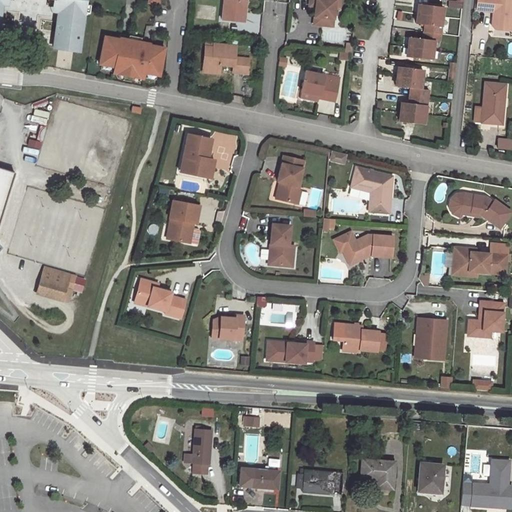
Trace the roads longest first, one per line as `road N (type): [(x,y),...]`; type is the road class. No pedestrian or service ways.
road 1 (residential): [(261,118),(225,249),(248,285),(384,296),(397,287),(414,257),(426,155)]
road 2 (secondary): [(511,410),(135,382)]
road 3 (residential): [(168,100),(0,75)]
road 4 (residential): [(468,0),(452,160)]
road 5 (residential): [(380,0),(362,140)]
